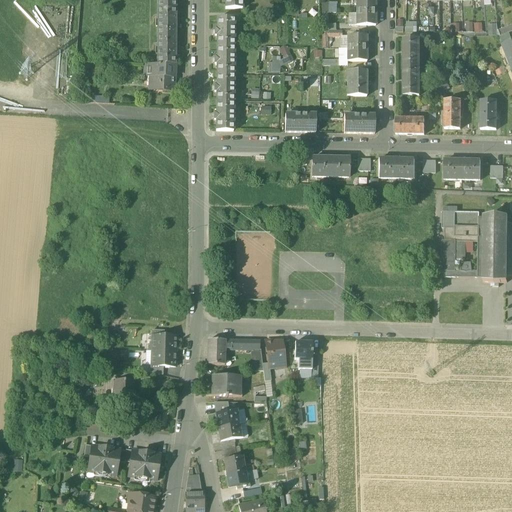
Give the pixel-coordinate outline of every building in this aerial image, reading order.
[(157,0),(157,66),(162,66),(174,67),(174,58),(175,58),(175,46),(175,30),(175,19),(175,2),(176,2),(175,0),(157,0)] [(224,0),(225,10),(242,10),(242,0),(224,0)] [(356,2),(356,14),(375,14),(375,1),(356,2)] [(321,4),(321,14),(336,14),(336,4),(321,4)] [(375,27),(375,14),(356,14),(356,27),(375,27)] [(216,133),(233,133),(234,20),(217,20),(217,31),(215,31),(215,37),(217,37),(217,59),(215,59),(215,65),(217,65),(216,87),(214,87),(214,93),(216,93),(216,115),(214,115),(214,121),(216,121),(216,133)] [(417,24),(405,24),(405,34),(417,34),(417,24)] [(474,25),(474,34),(482,33),(482,24),(474,25)] [(451,25),(451,34),(460,34),(460,25),(451,25)] [(488,26),(489,37),(498,36),(497,25),(488,26)] [(511,25),(498,31),(500,37),(511,31),(511,25)] [(321,32),(321,50),(328,50),(328,39),(341,39),(341,32),(335,32),(321,32)] [(347,38),(347,50),(366,50),(366,38),(347,38)] [(403,40),(403,68),(419,68),(419,40),(403,40)] [(511,42),(503,46),(511,69),(511,42)] [(23,45),(21,85),(36,86),(38,50),(29,50),(29,45),(23,45)] [(283,60),(280,61),(280,69),(290,64),(292,61),(288,52),(290,52),(288,48),(279,50),(279,55),(281,55),(283,60)] [(366,63),(366,50),(347,50),(347,63),(366,63)] [(267,64),(267,75),(280,75),(280,69),(280,61),(280,58),(272,59),(272,64),(267,64)] [(162,73),(162,66),(157,66),(144,65),(144,77),(151,77),(151,86),(163,87),(163,92),(175,93),(175,92),(173,91),(174,74),(162,73)] [(419,97),(419,68),(403,68),(403,97),(419,97)] [(347,98),(366,98),(366,72),(347,72),(347,98)] [(444,130),(460,131),(461,102),(445,102),(444,130)] [(480,131),(496,131),(497,103),(480,102),(480,131)] [(261,108),(261,117),(270,117),(270,108),(261,108)] [(285,134),(315,134),(315,116),(285,116),(285,134)] [(344,135),(374,135),(374,117),(344,117),(344,135)] [(395,135),(424,136),(424,120),(396,119),(395,135)] [(312,178),(348,179),(348,160),(312,159),(312,178)] [(378,179),(414,180),(414,161),(378,161),(378,179)] [(437,162),(430,162),(423,162),(423,178),(429,178),(436,178),(437,162)] [(444,180),(480,181),(480,162),(444,162),(444,180)] [(441,230),(444,230),(444,229),(455,229),(455,227),(478,228),(478,229),(484,229),(484,219),(479,219),(479,214),(457,213),(457,208),(443,208),(443,213),(442,213),(441,230)] [(499,285),(507,284),(508,220),(496,217),(484,219),(484,229),(483,279),(483,284),(491,285),(495,286),(499,285)] [(483,279),(484,229),(478,229),(478,228),(455,227),(455,229),(444,229),(444,230),(444,242),(441,242),(441,273),(444,272),(444,279),(483,279)] [(176,353),(176,338),(164,337),(152,337),(152,338),(152,352),(176,353)] [(207,366),(224,367),(225,350),(225,342),(209,342),(208,342),(207,366)] [(250,351),(259,351),(260,343),(225,342),(225,350),(250,351)] [(268,365),(269,370),(276,369),(276,367),(284,366),(282,355),(283,355),(281,344),(266,343),(267,354),(269,356),(267,358),(268,365)] [(294,361),(298,361),(312,362),(312,351),(312,344),(295,343),(294,361)] [(261,351),(259,351),(250,351),(253,373),(263,373),(262,365),(261,351)] [(175,368),(176,353),(152,352),(151,366),(151,367),(163,368),(175,368)] [(300,371),(311,372),(312,362),(298,361),(298,371),(300,371)] [(263,373),(265,383),(270,383),(271,382),(269,370),(268,365),(262,365),(263,373)] [(150,373),(162,376),(163,368),(151,367),(151,366),(150,366),(150,373)] [(311,372),(300,371),(299,379),(311,380),(311,372)] [(227,398),(242,399),(242,398),(239,398),(239,389),(239,379),(242,380),(242,379),(213,378),(213,379),(213,397),(212,397),(212,398),(225,398),(225,399),(227,399),(227,398)] [(114,399),(133,400),(134,382),(115,381),(114,399)] [(265,392),(264,386),(253,389),(255,395),(265,392)] [(96,407),(100,418),(114,413),(111,402),(96,407)] [(215,404),(217,416),(229,413),(228,404),(215,404)] [(244,411),(236,412),(239,426),(245,425),(248,424),(247,420),(246,420),(244,411)] [(301,411),(294,411),(296,426),(302,425),(301,411)] [(219,425),(219,429),(239,426),(236,412),(229,413),(217,416),(216,416),(217,425),(219,425)] [(248,439),(245,425),(239,426),(241,440),(248,439)] [(241,440),(239,426),(219,429),(220,434),(219,434),(221,443),(222,443),(234,441),(241,440)] [(222,443),(223,451),(235,449),(234,441),(222,443)] [(88,473),(116,477),(118,463),(120,452),(91,447),(90,459),(88,473)] [(237,460),(235,449),(223,451),(225,462),(237,460)] [(118,463),(124,464),(124,463),(130,464),(132,452),(126,451),(125,452),(120,452),(118,463)] [(128,478),(156,482),(158,468),(160,456),(132,452),(130,464),(128,478)] [(295,455),(287,461),(292,467),(299,460),(295,455)] [(224,462),(226,477),(245,474),(243,464),(242,459),(237,460),(225,462),(224,462)] [(23,462),(14,461),(13,473),(22,474),(23,462)] [(252,462),(243,464),(245,474),(254,472),(252,462)] [(257,472),(254,472),(245,474),(246,482),(249,481),(249,482),(258,481),(257,472)] [(246,482),(245,474),(226,477),(229,489),(236,488),(237,491),(250,488),(249,482),(249,481),(246,482)] [(188,478),(186,487),(199,486),(199,494),(201,494),(200,486),(199,477),(188,478)] [(185,495),(199,494),(199,486),(186,487),(185,495)] [(78,494),(73,487),(67,491),(72,498),(78,494)] [(243,494),(244,500),(255,497),(254,491),(243,494)] [(87,494),(81,492),(78,502),(84,504),(87,494)] [(185,495),(185,511),(203,511),(203,494),(201,494),(199,494),(185,495)] [(127,511),(153,511),(155,499),(131,495),(130,497),(128,498),(127,504),(129,506),(127,511)] [(265,511),(263,502),(238,507),(239,511),(265,511)]
